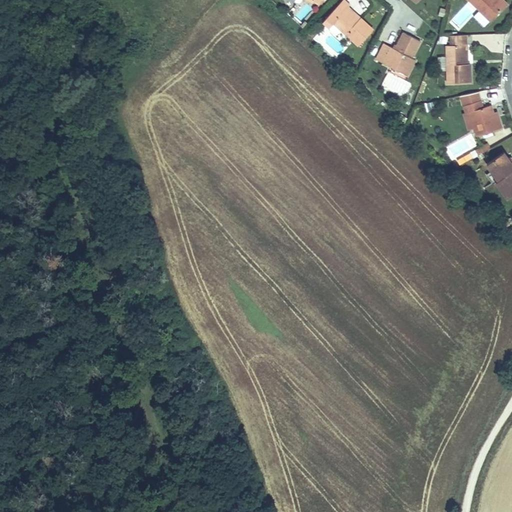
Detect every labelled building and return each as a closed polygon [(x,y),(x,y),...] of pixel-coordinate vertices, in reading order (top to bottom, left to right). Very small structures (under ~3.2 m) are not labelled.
[(330,23),(354,45),(369,28),(358,17),(355,21),(342,9),(345,6),(348,4),(343,0),(338,0),(329,11),(321,20),(327,26),(330,23)] [(465,0),(486,18),(500,3),(496,0),(465,0)] [(345,6),(342,9),(355,21),(358,17),(345,6)] [(465,29),(471,22),(459,10),(453,17),(465,29)] [(370,62),(385,69),(388,63),(405,71),(410,61),(406,59),(414,41),(397,33),(390,49),(379,43),(370,62)] [(462,33),(445,34),(446,46),(442,47),(444,84),(467,84),(465,64),(460,64),(459,45),(462,45),(462,33)] [(388,63),(385,69),(402,77),(405,71),(388,63)] [(456,94),(459,104),(478,97),(476,89),(456,94)] [(478,97),(459,104),(461,112),(466,110),(472,127),(474,135),(500,127),(496,115),(492,117),(491,113),(488,104),(481,106),(478,97)] [(461,112),(459,113),(463,129),(472,127),(466,110),(461,112)] [(473,151),(476,156),(487,150),(484,144),(473,151)] [(511,163),(506,154),(487,165),(507,199),(511,195),(511,163)]
